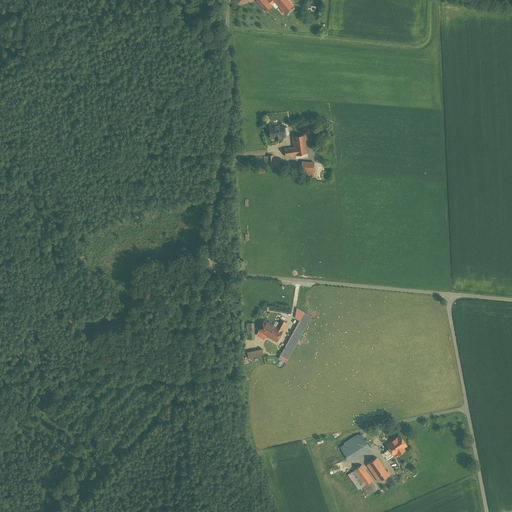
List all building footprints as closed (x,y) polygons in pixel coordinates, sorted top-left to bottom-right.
[(266,0),(255,0),(265,11),(271,5),(274,1),(275,0),(268,0),(268,1),(266,0)] [(275,0),(274,1),(284,12),(292,5),(287,0),(275,0)] [(283,124),(269,126),(271,138),(275,138),(275,139),(281,138),(281,137),(285,136),(283,124)] [(304,135),(293,137),(294,147),(284,149),(285,157),(307,153),(304,135)] [(268,157),(264,157),(265,167),(268,166),(268,167),(273,167),(273,156),(268,156),(268,157)] [(302,164),(281,163),(280,169),(283,170),(283,168),(302,169),(301,176),(313,177),(314,163),(302,162),(302,164)] [(311,316),(297,308),(295,318),(299,320),(281,352),(289,356),(311,316)] [(276,327),(270,338),(276,341),(287,323),(280,319),(276,327)] [(264,321),(256,335),(264,339),(266,335),(270,338),(276,327),(264,321)] [(247,352),(248,358),(263,354),(262,349),(247,352)] [(362,434),(340,447),(348,460),(352,457),(353,458),(370,448),(362,434)] [(394,440),(387,445),(389,448),(394,454),(397,452),(399,454),(404,450),(402,448),(406,445),(399,435),(394,439),(394,440)] [(394,454),(389,448),(382,453),(387,459),(394,454)] [(377,457),(368,463),(376,475),(375,476),(379,481),(390,474),(388,470),(387,471),(377,457)] [(372,480),(361,465),(348,474),(359,489),(363,486),(371,480),(372,480)] [(377,489),(371,480),(363,486),(369,495),(377,489)]
